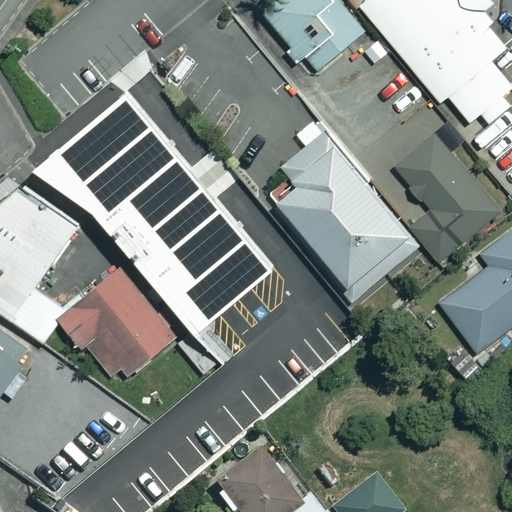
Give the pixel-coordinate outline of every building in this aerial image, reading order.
[(268,0),(269,0),(259,9),(301,61),(309,54),(321,69),(368,31),(342,0),(268,0)] [(371,0),(364,7),(444,101),(453,94),(474,119),(511,87),(511,83),(494,62),(511,48),(493,27),(499,22),(490,12),(500,4),(496,0),(371,0)] [(424,246),(328,131),(284,167),(303,189),(278,208),(356,302),(424,246)] [(498,208),(434,132),(393,167),(428,209),(413,221),(441,255),(498,208)] [(148,209),(102,174),(88,193),(133,228),(148,209)] [(82,226),(13,179),(0,189),(0,311),(46,344),(63,321),(70,310),(38,288),(82,226)] [(511,229),(480,254),(489,265),(439,303),(474,350),(511,322),(511,229)] [(181,337),(125,267),(70,310),(63,321),(85,348),(90,344),(122,384),(181,337)] [(259,326),(228,288),(189,319),(220,358),(259,326)] [(0,397),(32,351),(0,329),(0,397)] [(293,497),(252,442),(206,477),(232,511),(321,511),(304,489),(293,497)] [(399,511),(400,511),(372,475),(329,507),(332,511),(399,511)]
